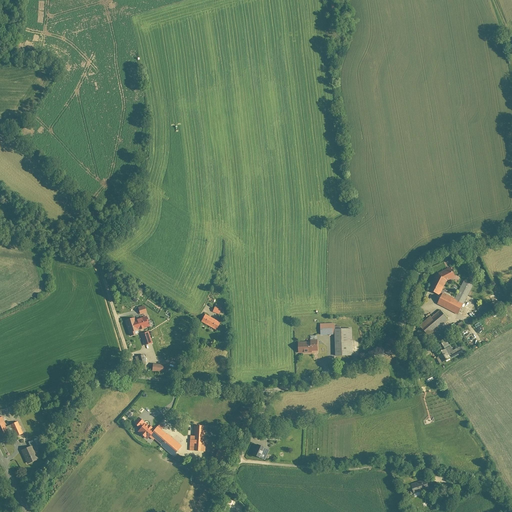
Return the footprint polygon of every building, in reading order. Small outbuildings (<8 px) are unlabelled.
[(435,274),(427,290),(440,295),(446,284),(455,279),(451,268),(435,274)] [(472,287),(462,282),(454,301),(440,295),(436,306),(459,317),(472,287)] [(214,300),(209,310),(216,313),(221,304),(214,300)] [(142,303),(135,305),(138,312),(145,310),(142,303)] [(445,319),(437,308),(428,315),(427,314),(416,322),(426,336),(435,329),(434,327),(445,319)] [(218,320),(202,312),(197,321),(213,329),(218,320)] [(136,318),(125,322),(127,328),(126,328),(129,338),(139,335),(138,331),(150,327),(146,317),(136,320),(136,318)] [(308,321),(295,321),(296,336),(308,336),(308,321)] [(330,321),(317,321),(318,334),(331,333),(330,321)] [(349,326),(331,326),(332,361),(344,360),(344,354),(350,354),(349,326)] [(149,332),(139,335),(143,346),(152,343),(149,332)] [(313,357),(323,357),(323,338),(313,339),(314,343),(309,343),(309,340),(295,340),(295,351),(309,351),(309,346),(313,346),(313,357)] [(462,348),(459,343),(450,348),(447,342),(433,350),(439,361),(462,348)] [(161,362),(150,361),(149,370),(160,371),(161,362)] [(169,455),(179,444),(159,428),(162,424),(157,420),(152,427),(136,413),(130,421),(136,426),(134,429),(144,437),(147,434),(158,442),(156,444),(169,455)] [(3,417),(0,418),(0,439),(11,434),(3,417)] [(19,422),(10,426),(16,438),(25,434),(19,422)] [(203,423),(190,423),(190,433),(187,433),(186,449),(202,449),(203,423)] [(264,446),(254,442),(250,453),(258,456),(259,452),(262,453),(264,446)] [(34,446),(21,453),(27,466),(40,460),(34,446)] [(422,477),(408,482),(411,492),(426,487),(422,477)]
